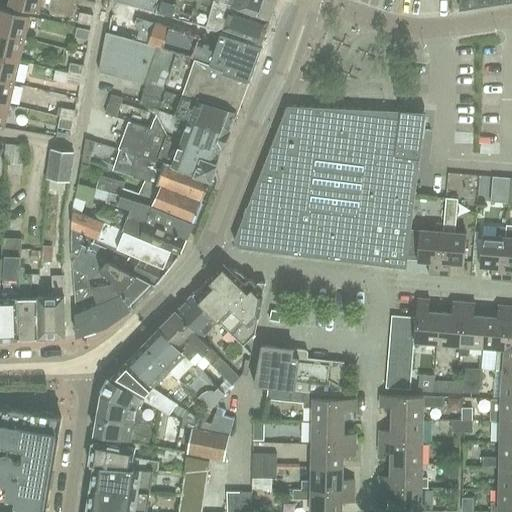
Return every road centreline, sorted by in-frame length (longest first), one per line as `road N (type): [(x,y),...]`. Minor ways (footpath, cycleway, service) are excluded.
road 1 (unclassified): [(302,2),(209,245)]
road 2 (residential): [(0,133),(77,145),(104,0)]
road 3 (unclassified): [(209,245),(123,337),(81,366)]
road 4 (unclassified): [(377,282),(273,267),(209,245)]
road 5 (unclassified): [(367,508),(374,341)]
road 6 (unclassified): [(68,511),(84,401),(81,366)]
road 7 (unclassified): [(377,282),(511,296)]
road 8 (residential): [(388,27),(511,18)]
